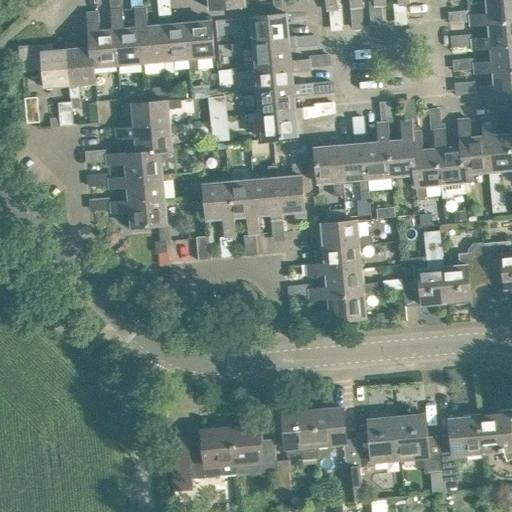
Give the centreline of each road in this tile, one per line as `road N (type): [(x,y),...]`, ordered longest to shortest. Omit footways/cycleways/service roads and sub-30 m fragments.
road 1 (residential): [(434,29),(336,38),(341,92),(440,83)]
road 2 (residential): [(511,347),(474,342),(281,360)]
road 3 (residential): [(281,360),(272,266),(173,274)]
road 4 (residential): [(147,511),(139,405),(159,349)]
road 5 (residential): [(159,349),(57,251)]
road 6 (residential): [(57,251),(77,231),(67,130)]
road 7 (residential): [(281,360),(211,364),(159,349)]
